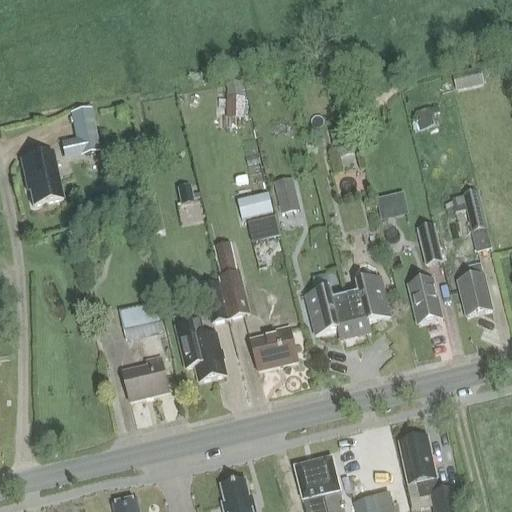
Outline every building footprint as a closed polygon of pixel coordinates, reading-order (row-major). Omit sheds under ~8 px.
[(509,70),(507,62),(499,64),(501,71),(509,70)] [(483,87),(481,79),(499,75),(496,63),(476,68),(477,72),(452,78),(456,94),(483,87)] [(244,99),(241,82),(225,84),(228,99),(226,99),(226,120),(243,121),(244,99)] [(76,142),(68,144),(71,160),(100,154),(90,111),(70,116),(76,142)] [(432,127),(429,112),(416,115),(420,134),(432,127)] [(338,162),(353,157),(346,130),(330,134),(338,162)] [(364,152),(376,149),(372,135),(360,138),(364,152)] [(33,210),(63,203),(52,155),(20,162),(27,193),(30,192),(33,210)] [(299,213),(292,181),(274,185),(281,217),(299,213)] [(193,185),(180,188),(184,204),(197,201),(193,185)] [(408,193),(380,199),(385,222),(413,216),(408,193)] [(466,214),(476,257),(491,253),(478,196),(451,202),(455,217),(466,214)] [(132,197),(119,200),(121,213),(135,210),(132,197)] [(279,240),(275,220),(247,226),(251,246),(279,240)] [(443,266),(434,228),(416,233),(425,270),(443,266)] [(213,250),(220,281),(231,324),(251,319),(241,275),(237,276),(230,246),(213,250)] [(471,282),(458,285),(466,321),(492,314),(484,279),(483,279),(481,267),(469,270),(471,282)] [(231,324),(220,281),(218,281),(219,286),(201,290),(211,329),(231,324)] [(359,298),(345,301),(355,340),(370,336),(367,326),(390,321),(380,282),(356,288),(359,298)] [(432,284),(409,289),(418,328),(442,323),(432,284)] [(355,340),(345,301),(332,304),(329,295),(306,301),(315,339),(338,333),(340,343),(355,340)] [(162,335),(156,306),(119,313),(125,343),(162,335)] [(215,338),(203,341),(199,325),(176,330),(186,372),(194,370),(198,386),(226,379),(215,338)] [(258,376),(297,366),(289,331),(276,334),(277,338),(250,344),(258,376)] [(129,406),(169,397),(160,362),(146,365),(148,370),(122,377),(129,406)] [(460,511),(456,493),(440,496),(437,483),(427,441),(412,445),(409,443),(403,444),(402,447),(399,448),(409,489),(414,511),(428,511),(431,511),(460,511)] [(338,493),(331,463),(295,472),(303,503),(338,493)] [(223,511),(254,511),(251,500),(248,501),(244,485),(221,491),(225,506),(222,507),(223,511)] [(359,504),(354,506),(354,511),(376,511),(374,501),(359,504)] [(136,511),(135,503),(113,508),(113,511),(136,511)]
